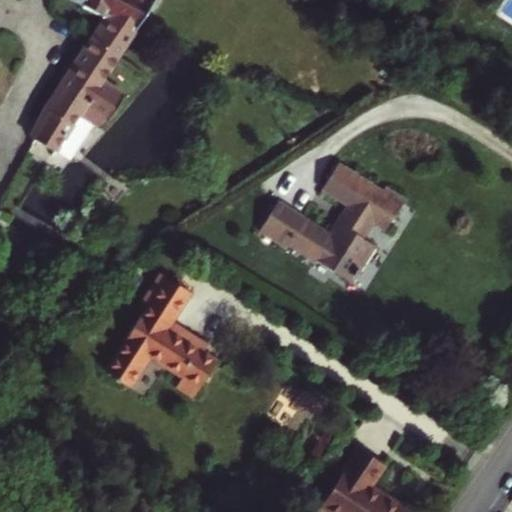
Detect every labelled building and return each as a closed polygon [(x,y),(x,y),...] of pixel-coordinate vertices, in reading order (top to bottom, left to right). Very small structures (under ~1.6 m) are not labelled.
[(72,0),(107,17),(92,41),(93,42),(116,58),(134,30),(153,0),(72,0)] [(426,23),(429,0),(412,0),(409,21),(426,23)] [(43,116),(33,139),(56,152),(79,117),(96,128),(96,127),(99,124),(102,118),(107,121),(123,94),(102,80),(113,63),(116,58),(93,42),(92,41),(50,106),(43,116)] [(276,200),(257,232),(284,249),(287,244),(351,284),(376,245),(363,237),(373,222),(385,230),(403,199),(384,186),(381,190),(337,162),(320,186),(348,205),(329,234),(276,200)] [(98,278),(85,262),(62,281),(76,298),(98,278)] [(103,372),(128,389),(148,356),(180,377),(199,389),(217,360),(203,351),(207,344),(170,320),(189,291),(158,272),(139,301),(145,305),(103,372)] [(174,385),(193,397),(199,389),(180,377),(174,385)] [(412,511),(424,495),(365,456),(333,503),(330,501),(322,511),(381,511),(385,506),(394,511),(412,511)]
